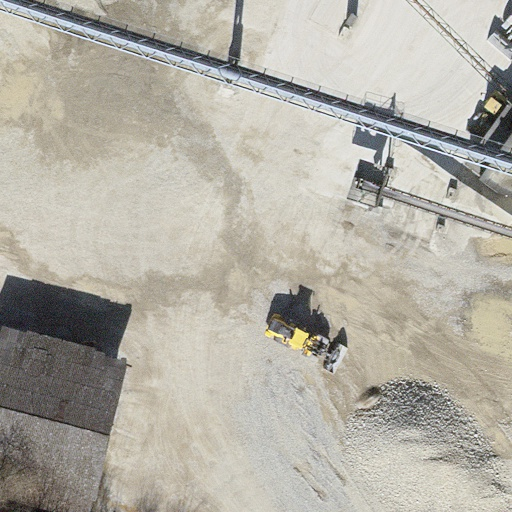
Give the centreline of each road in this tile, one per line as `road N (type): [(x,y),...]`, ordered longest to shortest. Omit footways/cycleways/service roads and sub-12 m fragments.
road 1 (unknown): [(296,511),(237,403),(216,306)]
road 2 (unknown): [(258,172),(330,0)]
road 3 (unknown): [(216,306),(258,172)]
